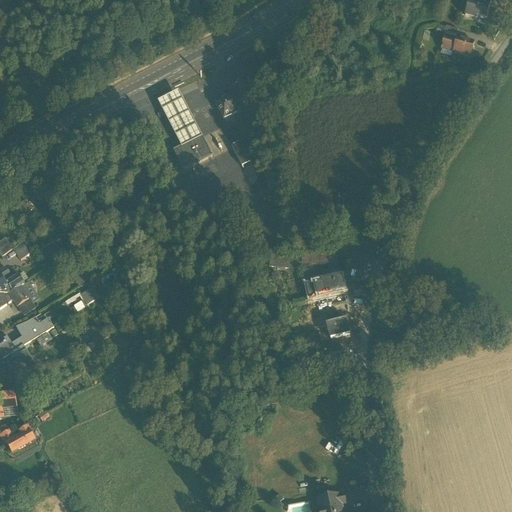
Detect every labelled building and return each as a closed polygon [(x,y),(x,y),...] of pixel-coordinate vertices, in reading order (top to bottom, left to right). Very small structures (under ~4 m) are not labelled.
[(476,17),(485,19),(489,3),(477,0),(468,0),(464,16),(475,19),(476,17)] [(444,33),(455,36),(457,30),(446,27),(444,33)] [(440,48),(452,51),(455,40),(444,36),(440,48)] [(455,38),(455,40),(452,51),(451,52),(469,57),(473,43),(455,38)] [(158,104),(182,150),(202,140),(178,94),(158,104)] [(215,105),(224,121),(242,111),(233,95),(215,105)] [(173,153),(184,173),(212,159),(202,138),(173,153)] [(232,149),(242,169),(251,164),(248,159),(252,157),(247,147),(243,149),(241,144),(232,149)] [(265,175),(267,199),(279,199),(277,175),(265,175)] [(27,202),(18,208),(24,218),(33,212),(27,202)] [(0,242),(0,254),(2,258),(13,250),(6,239),(0,242)] [(13,250),(21,261),(32,253),(25,242),(13,250)] [(319,255),(302,259),(302,266),(319,268),(321,265),(319,255)] [(271,264),(302,266),(302,259),(271,257),(271,264)] [(336,262),(321,265),(319,268),(319,275),(320,275),(321,277),(332,279),(332,283),(334,285),(341,283),(336,262)] [(273,271),(305,273),(304,272),(319,275),(319,268),(302,266),(271,264),(270,270),(270,271),(273,271)] [(0,271),(0,276),(2,280),(10,276),(5,268),(0,271)] [(320,275),(319,275),(304,272),(305,273),(311,303),(319,301),(317,290),(323,289),(321,277),(320,275)] [(18,276),(23,283),(28,280),(24,273),(18,276)] [(79,274),(74,282),(82,287),(87,280),(79,274)] [(0,293),(0,294),(6,293),(9,295),(12,293),(7,284),(5,285),(2,280),(0,276),(0,293)] [(18,276),(7,284),(12,293),(20,288),(23,286),(23,284),(23,283),(18,276)] [(28,282),(23,286),(20,288),(28,300),(31,305),(40,300),(28,282)] [(317,290),(319,301),(344,296),(341,283),(334,285),(332,283),(330,282),(328,283),(326,284),(325,286),(324,288),(323,289),(317,290)] [(13,301),(17,307),(28,300),(20,288),(12,293),(9,295),(13,301)] [(90,292),(81,297),(87,306),(95,301),(90,292)] [(6,303),(0,294),(0,293),(0,309),(8,304),(7,302),(6,303)] [(8,304),(13,301),(9,295),(6,293),(0,294),(6,303),(7,302),(8,304)] [(65,303),(67,307),(77,301),(76,300),(81,297),(80,294),(65,303)] [(31,305),(28,300),(17,307),(24,318),(35,311),(31,305)] [(74,307),(77,313),(85,309),(81,303),(74,307)] [(19,333),(19,334),(29,328),(28,325),(36,320),(35,318),(27,322),(15,328),(18,334),(19,333)] [(38,324),(38,323),(29,328),(19,334),(21,338),(14,342),(15,342),(12,344),(7,337),(2,340),(10,354),(23,346),(23,347),(35,339),(44,334),(47,332),(53,329),(47,319),(40,324),(39,324),(39,323),(38,324)] [(28,325),(29,328),(38,323),(36,320),(28,325)] [(345,323),(340,324),(344,339),(350,337),(345,323)] [(331,343),(344,339),(340,324),(326,328),(327,329),(331,343)] [(86,333),(91,340),(98,335),(94,328),(86,333)] [(52,341),(47,332),(44,334),(35,339),(41,348),(52,341)] [(91,340),(86,333),(76,340),(80,347),(91,340)] [(10,354),(2,340),(1,339),(0,339),(0,356),(1,356),(3,360),(10,355),(10,354)] [(82,349),(85,355),(97,348),(93,342),(82,349)] [(10,355),(13,359),(26,351),(23,347),(23,346),(10,354),(10,355)] [(13,371),(18,379),(36,368),(26,351),(13,359),(10,361),(16,369),(13,371)] [(328,358),(331,384),(344,382),(341,356),(328,358)] [(8,362),(13,371),(16,369),(10,361),(8,362)] [(0,420),(4,420),(3,411),(15,408),(12,393),(0,395),(0,420)] [(3,411),(4,420),(19,417),(17,408),(15,408),(3,411)] [(0,429),(0,433),(1,436),(9,431),(6,426),(0,429)] [(4,441),(12,455),(35,442),(27,428),(19,433),(20,435),(13,439),(12,437),(4,441)] [(1,436),(4,441),(12,437),(9,431),(1,436)] [(330,454),(337,455),(339,445),(332,443),(330,454)] [(340,511),(339,507),(345,506),(343,497),(318,502),(319,511),(340,511)] [(285,511),(319,511),(318,502),(288,508),(288,510),(285,511)]
